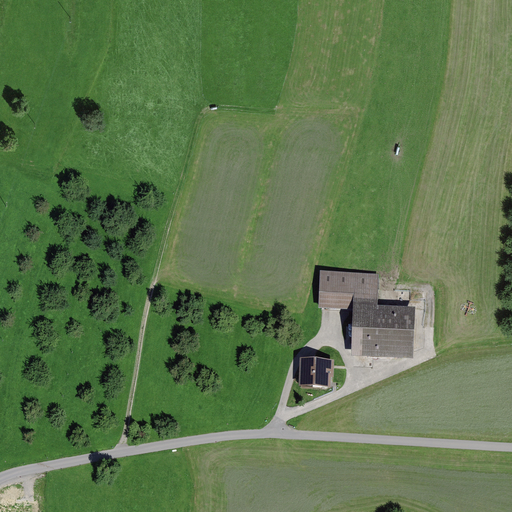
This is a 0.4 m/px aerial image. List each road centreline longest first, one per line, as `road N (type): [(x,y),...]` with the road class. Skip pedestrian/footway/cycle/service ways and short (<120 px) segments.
road 1 (track): [(285,112),(213,108),(198,119),(119,452)]
road 2 (unclassified): [(119,452),(243,434),(511,448)]
road 3 (track): [(384,289),(424,291),(425,355),(278,420),(277,434)]
road 4 (track): [(342,320),(301,353),(278,420)]
road 5 (residential): [(0,479),(119,452)]
